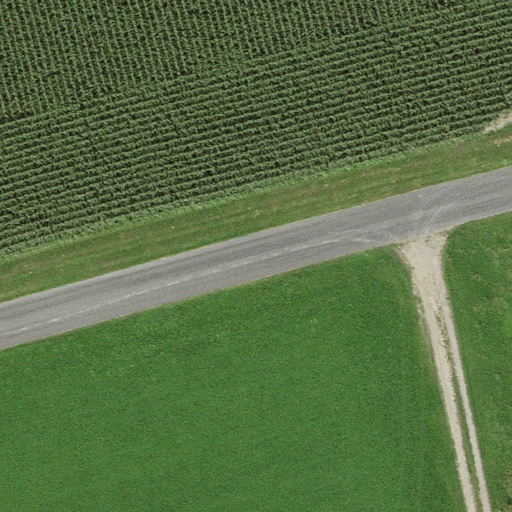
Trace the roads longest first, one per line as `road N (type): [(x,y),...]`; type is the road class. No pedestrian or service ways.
road 1 (unclassified): [(511,200),(0,335)]
road 2 (track): [(482,511),(427,221)]
